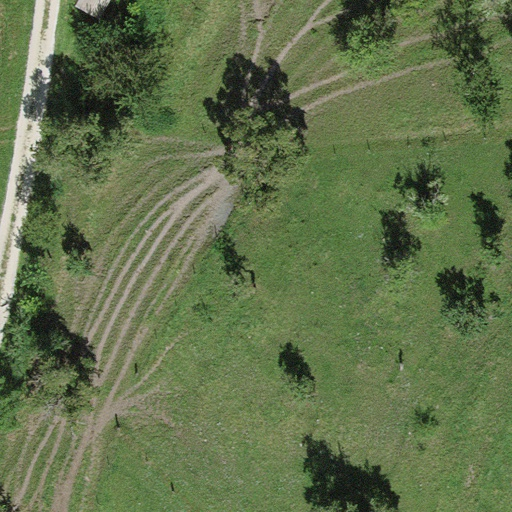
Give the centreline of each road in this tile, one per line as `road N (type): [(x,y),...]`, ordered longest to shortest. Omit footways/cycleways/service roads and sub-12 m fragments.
road 1 (track): [(47,0),(28,192),(0,303)]
road 2 (track): [(451,511),(472,434),(511,345)]
